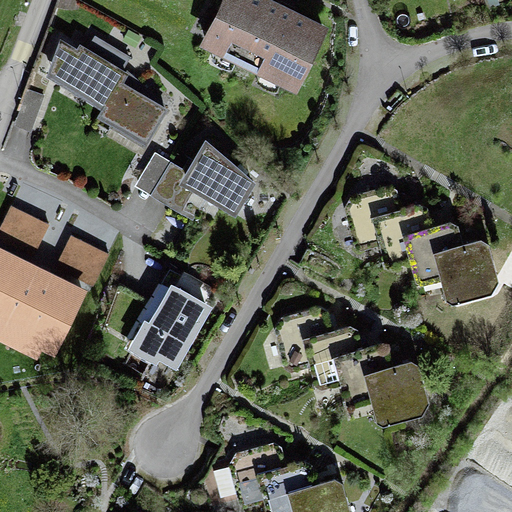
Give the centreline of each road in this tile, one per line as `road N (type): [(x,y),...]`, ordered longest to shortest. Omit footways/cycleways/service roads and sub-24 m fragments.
road 1 (residential): [(389,82),(177,450)]
road 2 (residential): [(141,235),(0,167)]
road 3 (residential): [(0,129),(49,0)]
road 4 (residential): [(511,40),(389,82)]
